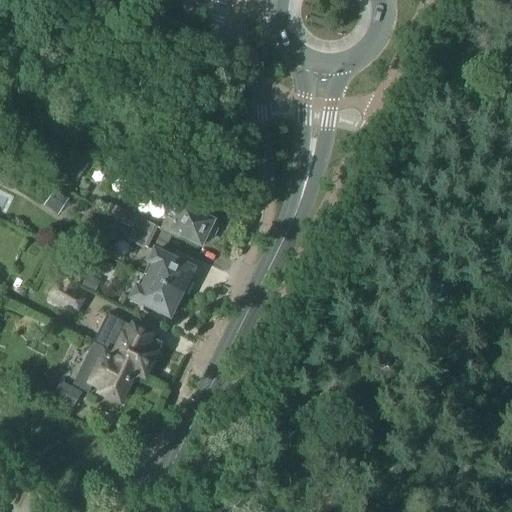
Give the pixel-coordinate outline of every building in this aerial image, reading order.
[(179,241),(180,241),(181,238),(201,248),(206,238),(210,240),(215,239),(218,232),(217,227),(213,225),(213,224),(173,204),(160,232),(179,241)] [(107,219),(133,231),(134,229),(150,238),(155,227),(138,219),(113,206),(107,219)] [(134,229),(133,231),(127,243),(144,251),(150,238),(134,229)] [(145,265),(150,268),(146,278),(186,298),(193,282),(189,280),(193,272),(152,252),(145,265)] [(63,286),(59,283),(48,302),(75,317),(86,299),(74,292),(86,272),(74,266),(63,286)] [(140,288),(135,286),(129,300),(170,320),(174,311),(178,313),(186,298),(146,278),(140,288)] [(116,358),(141,371),(139,373),(145,376),(152,362),(154,363),(162,346),(144,337),(145,335),(134,330),(130,339),(115,331),(105,351),(117,357),(116,358)] [(93,345),(71,388),(87,396),(93,385),(104,390),(102,396),(120,405),(132,379),(136,381),(139,373),(141,371),(116,358),(117,357),(105,351),(93,345)] [(0,490),(0,510),(8,494),(0,490)]
